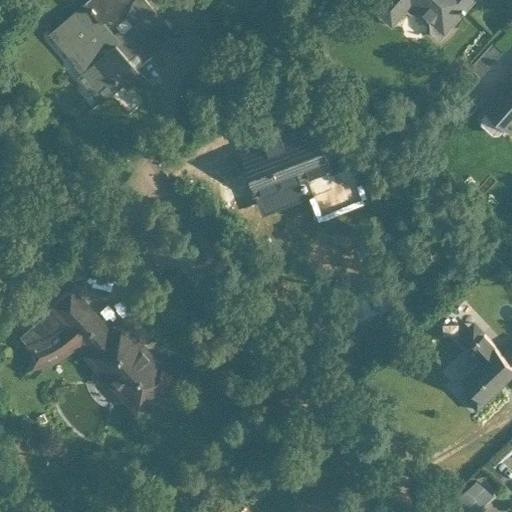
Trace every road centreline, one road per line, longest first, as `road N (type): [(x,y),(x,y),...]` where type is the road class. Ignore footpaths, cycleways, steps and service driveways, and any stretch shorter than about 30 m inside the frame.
road 1 (residential): [(217,292),(414,511)]
road 2 (residential): [(151,168),(126,193),(217,292)]
road 3 (unknown): [(393,488),(511,397)]
road 4 (residential): [(217,292),(201,228),(151,168)]
